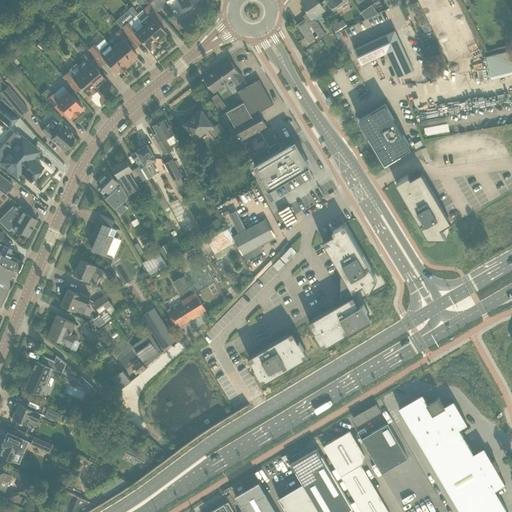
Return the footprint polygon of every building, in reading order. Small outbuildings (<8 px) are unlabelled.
[(204,0),(164,0),(166,3),(171,0),(176,0),(181,8),(189,4),(191,9),(205,2),(204,0)] [(320,3),(319,1),(318,0),(302,0),(301,1),(312,18),(324,10),(325,10),(320,3)] [(324,0),(320,3),(325,10),(324,10),(325,14),(336,6),(337,8),(346,2),(344,0),(324,0)] [(426,23),(428,23),(417,1),(410,4),(424,33),(430,30),(426,23)] [(142,9),(134,16),(142,24),(158,43),(157,40),(166,33),(158,23),(162,19),(156,12),(148,4),(142,9)] [(365,19),(377,12),(373,4),(361,10),(365,19)] [(129,9),(115,21),(121,27),(129,37),(137,46),(141,42),(149,51),(158,43),(142,24),(134,16),(129,9)] [(331,13),(326,16),(331,23),(336,20),(331,13)] [(334,30),(346,25),(343,20),(331,25),(334,30)] [(320,39),(326,34),(317,21),(311,25),(320,39)] [(315,38),(309,27),(306,22),(298,28),(309,43),(315,38)] [(125,41),(129,37),(121,27),(115,33),(121,39),(112,47),(128,66),(135,59),(133,57),(136,54),(125,41)] [(417,79),(413,70),(394,30),(354,49),(361,65),(386,53),(397,77),(393,79),(397,88),(417,79)] [(112,47),(103,55),(93,44),(87,49),(101,66),(106,62),(115,73),(118,70),(120,72),(128,66),(112,47)] [(511,47),(486,54),(491,77),(511,71),(511,47)] [(97,69),(101,66),(87,49),(81,55),(85,59),(77,66),(97,88),(96,86),(104,78),(97,69)] [(236,85),(244,80),(230,60),(219,68),(218,67),(203,78),(214,93),(231,80),(236,85)] [(77,66),(74,64),(67,71),(62,76),(76,92),(81,88),(88,97),(97,88),(77,66)] [(8,86),(7,86),(1,79),(0,80),(0,90),(1,91),(0,92),(20,116),(28,109),(8,86)] [(226,112),(220,115),(228,128),(246,161),(252,157),(242,139),(267,126),(259,112),(273,105),(259,79),(237,91),(243,102),(226,112)] [(83,109),(76,101),(66,90),(57,99),(52,93),(45,99),(53,108),(58,104),(65,113),(69,117),(72,115),(74,117),(83,109)] [(217,94),(212,98),(219,111),(225,106),(217,94)] [(0,118),(10,127),(19,116),(0,99),(0,118)] [(411,148),(385,104),(359,120),(385,164),(411,148)] [(196,115),(185,124),(195,137),(207,128),(215,139),(225,131),(219,123),(213,127),(211,125),(212,125),(201,111),(199,112),(198,111),(197,111),(196,111),(196,112),(195,112),(195,113),(195,114),(195,115),(196,115)] [(425,136),(449,131),(446,116),(422,121),(425,136)] [(173,134),(170,128),(165,119),(153,125),(157,133),(154,134),(164,155),(172,150),(168,143),(176,139),(173,134)] [(63,130),(66,127),(60,121),(52,130),(46,125),(41,131),(54,143),(55,142),(64,149),(73,139),(63,130)] [(38,151),(31,145),(20,136),(0,159),(0,162),(16,177),(20,172),(30,181),(33,178),(34,179),(40,171),(39,170),(42,167),(31,157),(33,154),(35,156),(38,151)] [(295,140),(253,165),(268,191),(310,166),(295,140)] [(136,151),(132,154),(137,163),(139,166),(146,177),(145,178),(159,201),(164,210),(169,207),(164,198),(155,182),(152,176),(158,172),(151,162),(156,159),(153,152),(147,144),(146,145),(145,142),(139,146),(141,148),(136,151)] [(257,154),(268,148),(265,144),(255,150),(257,154)] [(125,158),(111,166),(116,175),(120,181),(118,182),(128,197),(130,200),(138,195),(139,190),(129,173),(133,171),(130,166),(125,158)] [(181,177),(182,177),(172,159),(164,163),(173,181),(175,181),(177,186),(184,182),(181,177)] [(139,166),(135,169),(142,180),(145,178),(146,177),(139,166)] [(107,171),(96,182),(104,189),(108,193),(110,194),(105,199),(115,209),(115,208),(128,197),(118,182),(114,178),(107,171)] [(451,223),(438,201),(421,172),(410,179),(409,176),(396,183),(428,238),(446,238),(440,229),(451,223)] [(0,190),(5,194),(13,185),(0,175),(0,190)] [(464,224),(463,224),(470,238),(467,240),(470,245),(471,250),(475,248),(485,243),(487,247),(511,234),(511,188),(502,194),(506,202),(464,224)] [(206,191),(202,193),(205,200),(210,198),(206,191)] [(297,220),(288,205),(278,211),(287,226),(297,220)] [(9,211),(0,219),(0,223),(8,231),(11,227),(27,236),(37,219),(21,211),(17,219),(9,211)] [(111,226),(114,220),(100,215),(92,234),(97,236),(91,249),(113,258),(118,246),(111,243),(117,229),(111,226)] [(265,243),(275,238),(266,219),(233,236),(245,260),(268,248),(265,243)] [(169,220),(165,222),(169,229),(173,227),(169,220)] [(218,221),(211,225),(216,232),(222,228),(218,221)] [(335,306),(309,321),(315,332),(323,347),(372,319),(363,304),(359,306),(355,299),(358,299),(357,289),(363,285),(368,295),(377,279),(376,277),(345,224),(333,231),(332,232),(333,235),(322,241),(343,276),(340,276),(340,277),(341,277),(341,300),(341,301),(343,301),(335,306)] [(207,239),(214,253),(235,242),(228,228),(207,239)] [(10,253),(11,249),(0,243),(0,263),(16,271),(17,272),(22,261),(12,256),(13,254),(10,253)] [(166,259),(173,255),(167,243),(159,247),(166,259)] [(159,253),(143,263),(150,275),(166,266),(159,253)] [(104,269),(91,263),(82,259),(79,266),(78,266),(74,274),(97,284),(104,269)] [(13,279),(12,279),(16,271),(0,263),(0,282),(9,287),(13,279)] [(187,290),(191,287),(184,276),(179,278),(187,290)] [(0,305),(9,287),(0,282),(0,305)] [(80,293),(79,294),(68,289),(61,304),(82,313),(83,313),(84,313),(84,312),(90,297),(80,293)] [(206,310),(201,302),(196,292),(181,300),(184,305),(172,311),(170,308),(166,310),(176,328),(206,310)] [(107,308),(111,305),(104,294),(99,298),(107,308)] [(99,298),(92,303),(99,313),(98,313),(99,316),(94,319),(99,326),(104,322),(112,317),(106,309),(107,308),(99,298)] [(154,308),(142,316),(162,349),(175,341),(154,308)] [(57,315),(48,334),(54,337),(53,338),(66,344),(64,347),(70,349),(74,340),(76,334),(72,332),(76,323),(66,319),(57,315)] [(299,341),(298,342),(292,331),(248,357),(254,368),(263,383),(308,356),(299,341)] [(150,333),(132,345),(146,366),(162,352),(150,333)] [(104,359),(110,354),(99,341),(93,345),(104,359)] [(41,394),(49,375),(52,368),(52,369),(52,368),(55,361),(54,360),(42,355),(42,356),(43,356),(40,363),(37,361),(31,375),(30,375),(33,377),(32,378),(30,377),(26,387),(41,394)] [(141,362),(134,368),(136,370),(139,374),(146,368),(141,362)] [(120,390),(131,381),(122,370),(111,379),(120,390)] [(81,376),(81,377),(83,379),(82,383),(93,388),(94,388),(81,376)] [(439,397),(428,403),(422,394),(399,408),(460,511),(508,511),(507,510),(495,490),(505,484),(497,469),(499,468),(494,460),(492,462),(484,447),(473,453),(459,429),(467,424),(453,401),(444,406),(439,397)] [(17,421),(17,422),(22,424),(23,423),(26,425),(29,418),(36,421),(39,413),(18,404),(15,412),(14,411),(11,419),(15,421),(16,420),(17,421)] [(55,420),(58,413),(47,408),(45,412),(44,416),(55,420)] [(382,473),(408,458),(387,423),(368,434),(364,427),(357,432),(382,473)] [(363,463),(365,457),(349,430),(323,446),(361,511),(389,511),(361,464),(363,463)] [(20,454),(23,446),(25,447),(28,442),(6,433),(1,445),(2,446),(0,451),(0,455),(11,461),(15,452),(20,454)] [(52,444),(33,436),(30,443),(48,451),(52,444)] [(316,447),(290,462),(302,483),(319,511),(344,511),(352,508),(322,455),(316,447)] [(0,488),(4,491),(8,482),(10,475),(9,475),(11,469),(5,466),(3,471),(1,471),(0,470),(0,488)] [(276,511),(259,481),(258,481),(253,473),(247,476),(252,485),(235,495),(244,511),(276,511)] [(26,495),(33,478),(23,474),(20,479),(22,480),(17,491),(26,495)] [(286,511),(319,511),(302,483),(302,484),(302,485),(280,498),(279,497),(278,497),(286,511)] [(15,503),(19,494),(8,489),(5,498),(15,503)] [(78,496),(72,511),(89,501),(78,496)] [(234,511),(228,501),(210,511),(234,511)]
